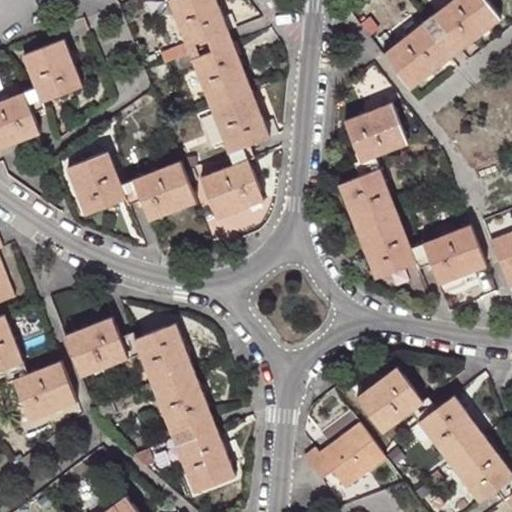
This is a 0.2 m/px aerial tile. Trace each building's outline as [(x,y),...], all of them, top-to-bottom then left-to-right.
[(188,46),(208,38),(213,50),(193,58),(230,152),(250,144),(271,136),(234,41),(218,0),(170,0),(186,42),(188,46)] [(488,0),(450,0),(433,13),(447,31),(438,39),(424,21),(384,52),(413,89),(503,19),(488,0)] [(447,31),(433,13),(424,21),(438,39),(447,31)] [(37,86),(43,101),(85,84),(66,37),(24,53),(37,86)] [(193,58),(213,50),(208,38),(188,46),(191,52),(193,58)] [(188,46),(186,42),(161,51),(165,62),(191,52),(188,46)] [(45,108),(43,101),(37,86),(26,90),(34,112),(45,108)] [(0,148),(43,132),(34,112),(26,90),(0,100),(0,148)] [(362,162),(378,156),(410,143),(393,100),(345,119),(362,162)] [(234,163),(250,157),(255,155),(250,144),(230,152),(234,163)] [(129,197),(123,182),(111,149),(68,166),(87,213),(129,197)] [(361,175),(382,166),(378,156),(362,162),(356,164),(361,175)] [(265,198),(250,157),(234,163),(202,176),(218,218),(265,198)] [(182,159),(134,177),(142,199),(150,220),(199,202),(182,159)] [(419,261),(412,245),(382,166),(361,175),(339,183),(376,277),(419,261)] [(142,199),(134,177),(123,182),(129,197),(131,203),(142,199)] [(471,222),(424,241),(432,262),(440,283),(488,265),(471,222)] [(511,230),(491,238),(511,288),(511,287),(511,230)] [(0,301),(17,295),(3,260),(0,260),(0,247),(4,246),(0,234),(0,301)] [(432,262),(424,241),(412,245),(419,261),(421,266),(432,262)] [(0,370),(4,369),(25,361),(7,313),(0,315),(0,370)] [(83,376),(131,358),(122,336),(114,315),(66,333),(83,376)] [(136,338),(142,353),(173,432),(193,424),(198,436),(177,444),(196,491),(238,475),(209,401),(178,321),(136,338)] [(122,336),(131,358),(142,353),(136,338),(134,332),(122,336)] [(29,371),(15,377),(31,420),(79,402),(62,358),(29,371)] [(25,361),(4,369),(8,380),(15,377),(29,371),(25,361)] [(361,393),(370,412),(385,432),(413,412),(426,402),(398,365),(361,393)] [(357,396),(370,412),(361,393),(357,396)] [(499,488),(511,478),(511,466),(487,434),(457,393),(438,407),(419,421),(481,502),(499,488)] [(419,421),(438,407),(431,398),(426,402),(413,412),(419,421)] [(111,402),(96,408),(100,419),(116,413),(111,402)] [(361,421),(331,443),(337,451),(326,458),(320,451),(317,446),(306,454),(323,478),(334,471),(348,489),(389,457),(361,421)] [(193,424),(173,432),(177,444),(198,436),(193,424)] [(337,451),(331,443),(320,451),(326,458),(337,451)] [(149,448),(135,454),(148,466),(155,463),(149,448)] [(438,470),(430,477),(438,488),(447,481),(438,470)] [(511,494),(511,492),(511,478),(499,488),(506,498),(511,494)] [(140,511),(127,494),(103,511),(140,511)] [(439,495),(432,501),(439,510),(446,505),(439,495)]
